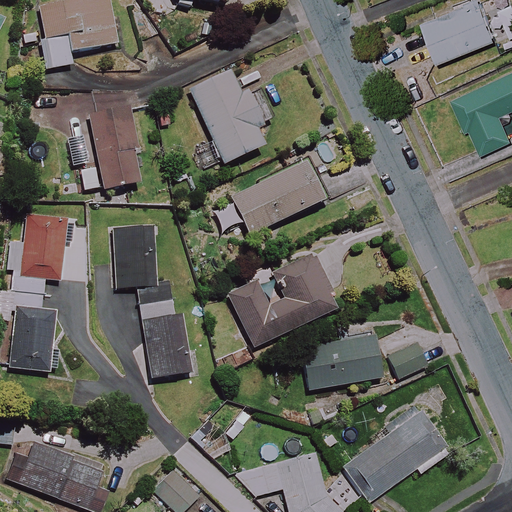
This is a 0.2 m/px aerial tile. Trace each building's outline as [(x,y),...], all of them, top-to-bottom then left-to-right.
[(114,47),(106,0),(88,0),(35,10),(41,43),(38,44),(43,73),(70,68),(68,55),(114,47)] [(497,41),(480,0),(474,0),(449,10),(422,20),(439,64),(497,41)] [(511,111),(511,70),(453,99),(481,156),(511,141),(500,118),(511,111)] [(237,103),(224,74),(185,91),(219,167),(260,149),(252,131),(269,123),(257,95),(237,103)] [(136,188),(127,113),(87,117),(89,137),(66,139),(69,168),(82,167),(85,193),(136,188)] [(322,203),(305,165),(229,200),(247,238),(322,203)] [(195,198),(185,171),(163,179),(173,206),(195,198)] [(71,223),(25,219),(20,272),(12,272),(10,296),(41,299),(43,281),(58,283),(61,245),(69,246),(71,223)] [(154,289),(151,230),(111,232),(114,291),(154,289)] [(331,313),(305,256),(275,270),(287,294),(262,306),(253,285),(225,298),(250,351),(331,313)] [(42,300),(10,298),(9,312),(12,313),(8,372),(47,374),(51,313),(42,313),(42,300)] [(186,377),(179,319),(141,323),(148,381),(186,377)] [(376,381),(369,339),(298,351),(305,393),(376,381)] [(424,368),(415,346),(385,359),(395,381),(424,368)] [(446,456),(416,414),(340,468),(366,505),(413,471),(417,477),(446,456)] [(11,425),(0,423),(0,445),(10,446),(11,425)] [(98,475),(30,447),(24,461),(14,457),(4,482),(78,511),(96,511),(103,495),(92,491),(98,475)] [(331,511),(328,509),(309,452),(239,475),(247,501),(279,491),(285,511),(331,511)] [(182,511),(194,499),(167,475),(152,491),(174,511),(182,511)]
